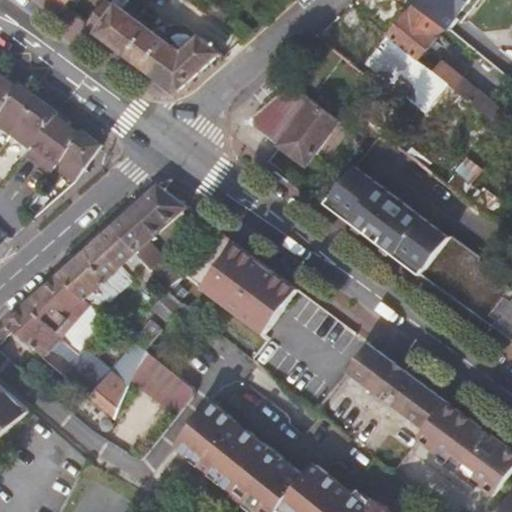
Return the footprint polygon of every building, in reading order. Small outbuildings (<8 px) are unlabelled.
[(56,0),(71,11),(79,0),(56,0)] [(182,51),(112,0),(109,0),(90,25),(181,93),(221,57),(200,35),(182,51)] [(296,0),(256,0),(273,20),(296,0)] [(412,0),(419,5),(448,30),(451,32),(462,18),(468,23),(487,0),(412,0)] [(448,30),(419,5),(392,39),(422,63),(448,30)] [(223,8),(215,19),(230,30),(238,18),(223,8)] [(238,18),(230,30),(247,43),(258,33),(238,18)] [(438,76),(422,63),(392,39),(370,66),(431,115),(451,87),(438,76)] [(447,65),(438,76),(451,87),(498,125),(507,113),(447,65)] [(17,89),(4,80),(0,76),(0,84),(13,94),(17,89)] [(0,127),(13,138),(43,102),(20,85),(17,89),(13,94),(0,84),(0,127)] [(270,138),(308,167),(340,125),(304,97),(306,94),(297,87),(294,90),(291,87),(255,118),(257,129),(270,138)] [(59,113),(43,102),(13,138),(30,151),(25,156),(51,175),(56,169),(75,184),(103,147),(84,132),(81,136),(77,142),(52,123),(56,117),(59,113)] [(81,136),(56,117),(52,123),(77,142),(81,136)] [(428,269),(453,237),(359,164),(327,205),(421,278),(428,269)] [(188,208),(160,187),(113,229),(151,273),(166,259),(152,242),(188,208)] [(151,273),(113,229),(60,278),(101,312),(137,281),(133,276),(140,269),(156,288),(161,284),(151,273)] [(453,237),(428,269),(491,318),(511,290),(511,281),(508,279),(483,260),(454,237),(453,237)] [(206,291),(267,336),(301,289),(240,244),(206,291)] [(0,336),(5,341),(16,331),(118,418),(127,398),(132,386),(117,373),(81,344),(109,318),(101,312),(60,278),(58,277),(0,329),(0,336)] [(494,327),(511,340),(511,290),(491,318),(497,323),(494,327)] [(164,332),(153,323),(138,342),(149,351),(150,351),(164,332)] [(136,351),(133,355),(143,364),(149,351),(138,342),(133,348),(136,351)] [(428,429),(450,400),(374,343),(350,372),(428,429)] [(130,364),(125,364),(117,373),(132,386),(140,370),(130,364)] [(0,444),(32,417),(0,392),(0,444)] [(309,474),(216,399),(211,402),(305,478),(309,474)] [(484,433),(487,428),(450,400),(428,429),(421,438),(498,497),(511,478),(511,447),(497,436),(494,440),(484,433)] [(309,474),(305,478),(211,402),(192,426),(195,428),(175,451),(187,460),(196,459),(223,479),(223,488),(248,507),(255,506),(261,511),(281,511),(283,509),(287,511),(392,511),(377,500),(372,505),(357,493),(321,465),(315,466),(309,474)] [(171,491),(158,484),(150,498),(164,506),(171,491)] [(377,500),(361,487),(357,493),(372,505),(377,500)] [(511,511),(511,497),(500,511),(511,511)]
